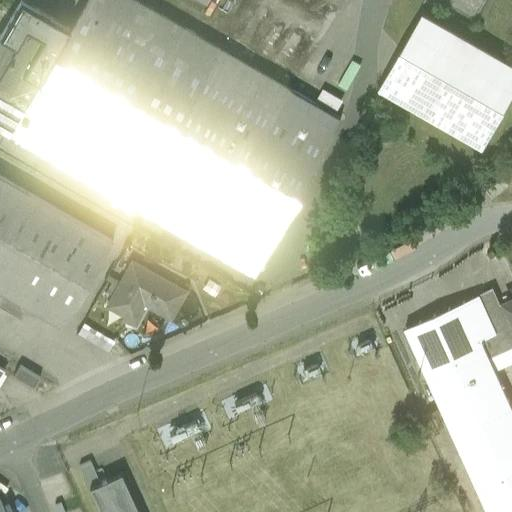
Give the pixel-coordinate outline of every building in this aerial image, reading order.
[(20,0),(18,0),(0,31),(0,130),(7,134),(7,133),(68,28),(20,0)] [(84,0),(68,28),(7,133),(113,195),(135,207),(200,244),(251,274),(341,118),(289,88),(137,0),(84,0)] [(308,0),(337,15),(345,0),(308,0)] [(511,96),(511,63),(422,12),(379,88),(483,148),(511,96)] [(111,240),(0,176),(0,290),(56,323),(70,311),(111,240)] [(135,207),(113,195),(110,201),(132,214),(135,207)] [(183,291),(131,260),(106,304),(123,314),(133,297),(168,317),(183,291)] [(511,511),(511,406),(490,357),(511,346),(511,315),(505,301),(501,303),(493,287),(404,327),(488,511),(511,511)] [(107,452),(86,462),(92,476),(113,466),(107,452)] [(137,511),(120,474),(88,488),(99,511),(137,511)] [(12,511),(7,500),(1,503),(5,511),(12,511)]
